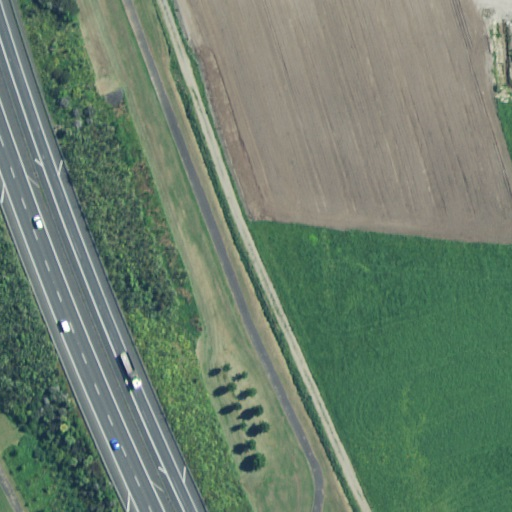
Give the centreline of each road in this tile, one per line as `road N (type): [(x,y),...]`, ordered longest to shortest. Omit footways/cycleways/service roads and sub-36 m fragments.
road 1 (motorway): [(1,0),(68,201),(195,511)]
road 2 (motorway): [(153,511),(0,133)]
